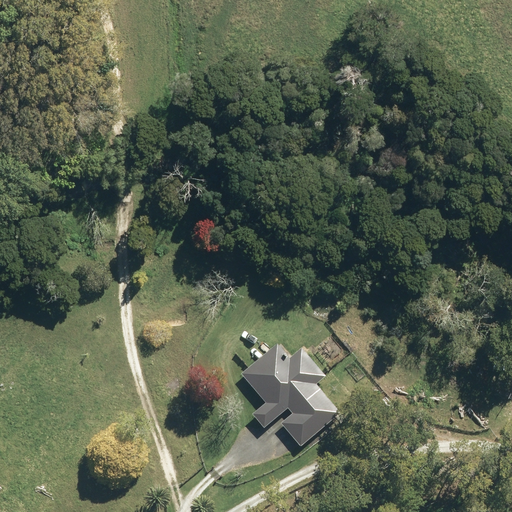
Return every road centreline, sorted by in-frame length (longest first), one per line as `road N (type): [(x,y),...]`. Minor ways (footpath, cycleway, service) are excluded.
road 1 (track): [(97,0),(111,41),(123,293),(143,395),(180,511)]
road 2 (track): [(511,451),(370,447),(240,511)]
